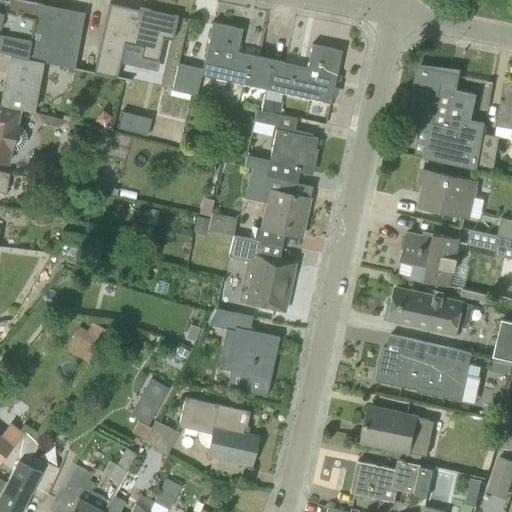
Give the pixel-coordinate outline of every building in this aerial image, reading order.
[(41,62),(74,69),(79,38),(84,13),(42,5),(17,0),(8,0),(8,1),(3,0),(0,0),(0,52),(9,55),(41,62)] [(172,41),(177,17),(139,8),(138,13),(112,7),(112,4),(109,3),(93,73),(116,78),(122,50),(124,43),(142,47),(139,58),(157,62),(163,39),(172,41)] [(212,23),(201,76),(265,90),(272,60),(258,57),(257,60),(236,55),(242,29),(212,23)] [(265,90),(281,93),(330,104),(341,51),(312,44),(306,71),(284,66),(285,63),(272,60),(265,90)] [(0,68),(6,70),(0,101),(0,105),(19,110),(32,112),(41,62),(9,55),(0,52),(0,68)] [(172,90),(183,93),(189,69),(177,66),(172,90)] [(424,159),(477,170),(483,134),(485,122),(471,120),(477,95),(456,90),(460,76),(418,67),(406,126),(429,131),(424,159)] [(511,86),(506,86),(507,84),(505,84),(503,100),(501,100),(501,103),(502,103),(499,125),(511,127),(511,86)] [(19,110),(0,105),(0,162),(7,164),(10,150),(12,150),(14,150),(16,150),(18,150),(20,149),(22,147),(23,146),(25,145),(26,143),(26,141),(27,139),(27,137),(27,135),(26,133),(26,131),(25,129),(23,128),(22,126),(20,125),(18,124),(16,123),(19,110)] [(253,121),(275,126),(277,114),(256,109),(253,121)] [(146,136),(151,118),(122,111),(117,129),(146,136)] [(317,138),(276,129),(268,163),(296,169),(295,171),(299,171),(299,169),(309,172),(317,138)] [(483,134),(477,170),(493,173),(499,137),(483,134)] [(255,175),(259,158),(246,156),(244,167),(251,168),(250,173),(255,175)] [(475,182),(442,174),(422,170),(420,182),(429,184),(424,207),(468,217),(475,182)] [(0,193),(5,194),(7,187),(9,173),(0,171),(0,193)] [(289,182),(264,176),(255,175),(250,173),(243,199),(266,205),(261,228),(281,233),(300,237),(309,198),(286,193),(289,182)] [(237,218),(211,213),(207,229),(233,235),(237,218)] [(511,221),(504,220),(500,237),(511,239),(511,221)] [(403,276),(450,286),(461,240),(432,233),(431,237),(409,232),(403,259),(407,259),(403,276)] [(245,303),(284,312),(295,263),(256,254),(260,241),(233,235),(229,251),(228,257),(237,259),(238,253),(255,257),(245,303)] [(511,239),(500,237),(496,255),(511,258),(511,239)] [(463,302),(396,287),(393,303),(389,302),(385,319),(456,335),(463,302)] [(279,337),(259,333),(249,330),(252,317),(216,309),(208,325),(234,331),(225,370),(242,374),(238,390),(266,396),(279,337)] [(66,347),(88,359),(103,330),(82,319),(66,347)] [(511,322),(502,320),(493,358),(511,361),(511,322)] [(411,354),(402,352),(383,348),(376,381),(405,387),(406,382),(451,392),(460,350),(414,340),(411,354)] [(151,422),(171,385),(151,374),(131,412),(151,422)] [(207,455),(231,461),(251,465),(257,437),(242,434),(244,426),(246,427),(249,412),(213,404),(214,402),(188,396),(182,420),(201,425),(201,427),(201,428),(201,430),(201,432),(202,434),(202,436),(204,438),(205,439),(206,440),(208,441),(210,442),(207,455)] [(362,442),(410,452),(408,461),(420,464),(422,455),(426,456),(434,421),(370,407),(362,442)] [(154,420),(150,428),(143,442),(166,455),(178,434),(154,420)] [(0,511),(19,511),(30,491),(45,498),(59,468),(33,453),(39,445),(24,432),(11,447),(0,459),(0,460),(12,472),(5,482),(0,478),(0,511)] [(0,459),(11,447),(0,438),(0,459)] [(109,460),(101,474),(119,484),(136,454),(125,448),(116,464),(109,460)] [(506,499),(511,481),(511,461),(499,457),(487,492),(506,499)] [(415,492),(421,464),(399,459),(396,470),(388,468),(389,468),(358,461),(351,492),(382,499),(395,502),(397,488),(415,492)] [(102,511),(104,508),(108,500),(90,490),(93,484),(89,481),(93,474),(72,463),(58,489),(77,499),(69,511),(102,511)] [(179,487),(165,480),(154,501),(168,508),(179,487)] [(137,494),(128,511),(146,511),(152,502),(137,494)] [(104,508),(102,511),(117,511),(123,501),(111,495),(108,500),(104,508)] [(199,511),(201,509),(205,500),(195,495),(186,511),(199,511)]
